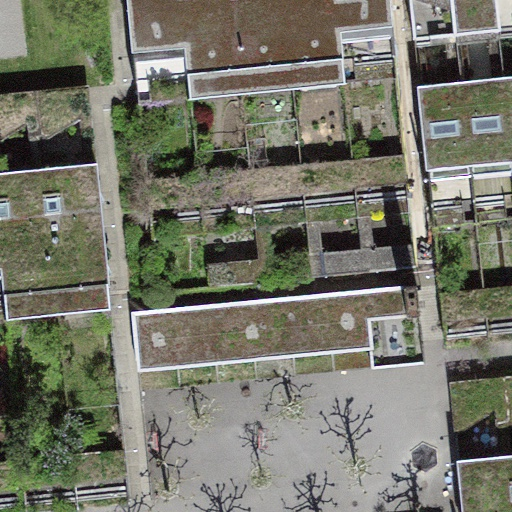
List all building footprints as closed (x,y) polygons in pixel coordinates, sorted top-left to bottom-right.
[(188,77),(180,0),(128,0),(136,82),(188,77)] [(232,0),(180,0),(188,77),(239,71),(232,0)] [(284,0),(232,0),(239,71),(291,66),(284,0)] [(336,0),(284,0),(291,66),(342,61),(336,0)] [(388,0),(336,0),(342,61),(393,56),(388,0)] [(456,34),(452,0),(410,0),(414,38),(456,34)] [(498,29),(495,0),(452,0),(456,34),(498,29)] [(511,27),(511,0),(495,0),(498,29),(511,27)] [(397,78),(345,83),(357,202),(409,197),(397,78)] [(511,197),(511,155),(504,79),(462,83),(475,202),(511,197)] [(345,83),(293,88),(305,208),(357,202),(345,83)] [(475,202),(462,83),(420,87),(432,206),(475,202)] [(293,88),(242,93),(254,213),(305,208),(293,88)] [(242,93),(139,104),(151,223),(254,213),(242,93)] [(95,164),(44,169),(56,291),(107,286),(95,164)] [(44,169),(0,173),(0,250),(5,296),(56,291),(44,169)] [(432,206),(447,345),(511,337),(511,197),(475,202),(432,206)] [(394,365),(424,362),(422,341),(417,284),(132,312),(140,390),(394,365)] [(0,511),(20,511),(129,501),(107,286),(56,291),(5,296),(0,296),(0,511)] [(453,392),(459,460),(510,455),(511,454),(511,373),(451,380),(453,392)] [(511,511),(511,477),(510,455),(459,460),(464,511),(511,511)]
